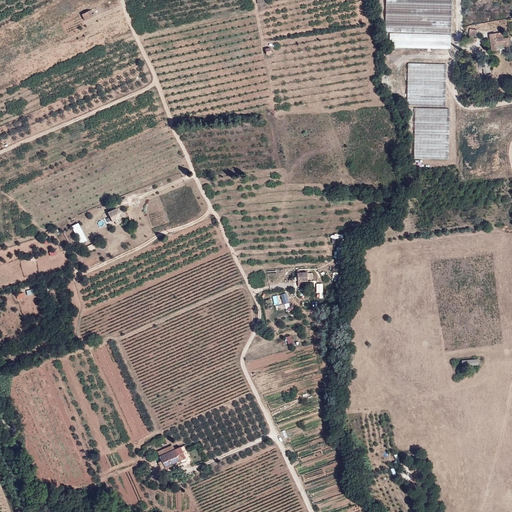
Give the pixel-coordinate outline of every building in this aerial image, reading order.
[(451,0),(385,0),(385,31),(450,33),(451,0)] [(92,13),(91,10),(82,15),(85,20),(93,16),(91,13),(92,13)] [(451,49),(452,34),(390,33),(390,48),(451,49)] [(500,38),(499,33),(490,34),(491,51),(497,51),(497,45),(504,44),(504,49),(510,48),(509,37),(500,38)] [(491,62),(479,63),(479,66),(482,66),(482,69),(486,69),(486,73),(491,73),(491,68),(491,62)] [(445,106),(446,64),(408,63),(407,105),(445,106)] [(448,159),(449,109),(415,108),(414,158),(448,159)] [(121,217),(116,208),(108,213),(112,222),(121,217)] [(81,223),(73,225),(79,244),(87,241),(81,223)] [(298,282),(299,282),(306,281),(307,281),(307,271),(297,272),(298,282)] [(284,304),(276,306),(278,311),(291,308),(287,293),(282,294),(284,304)] [(281,294),(273,296),(276,306),(283,304),(281,294)] [(160,456),(174,449),(172,445),(157,451),(160,456)] [(169,464),(180,460),(185,457),(180,447),(174,449),(160,456),(162,461),(158,463),(161,468),(164,467),(169,464)]
